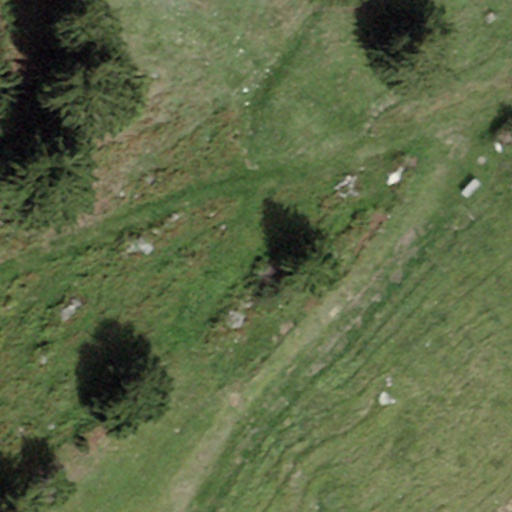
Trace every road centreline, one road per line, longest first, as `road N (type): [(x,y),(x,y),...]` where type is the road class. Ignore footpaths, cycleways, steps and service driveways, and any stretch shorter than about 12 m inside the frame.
road 1 (track): [(511,106),(249,179),(0,275)]
road 2 (track): [(204,511),(257,426),(428,228),(467,114)]
